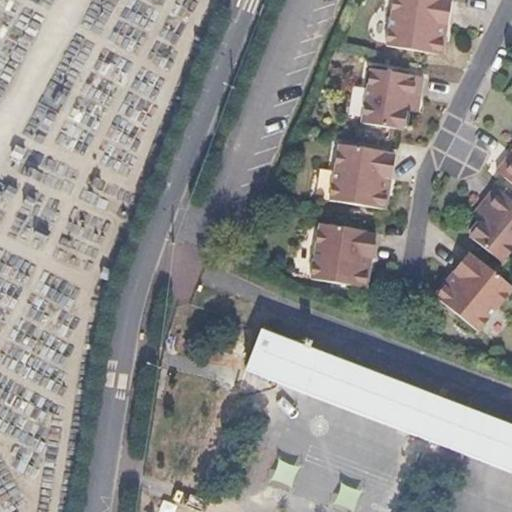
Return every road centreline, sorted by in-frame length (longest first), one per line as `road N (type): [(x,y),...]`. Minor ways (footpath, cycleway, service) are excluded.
road 1 (residential): [(96,511),(128,318),(150,240),(249,0)]
road 2 (residential): [(511,0),(427,171),(409,281)]
